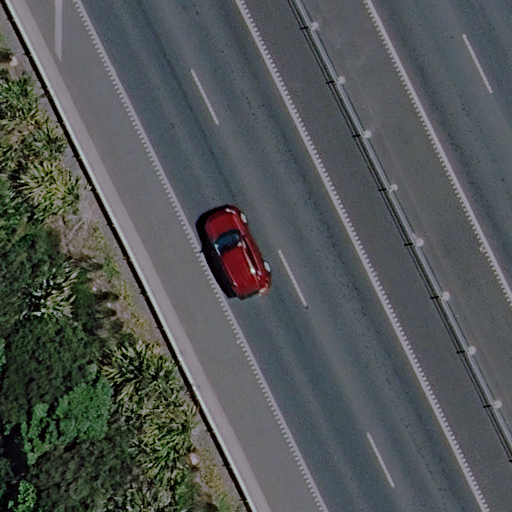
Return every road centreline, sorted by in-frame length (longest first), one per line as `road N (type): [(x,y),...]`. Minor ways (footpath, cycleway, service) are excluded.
road 1 (motorway): [(383,511),(126,0)]
road 2 (motorway): [(415,0),(511,192)]
